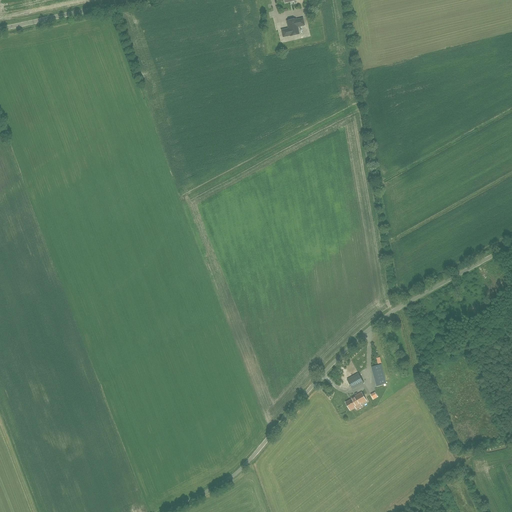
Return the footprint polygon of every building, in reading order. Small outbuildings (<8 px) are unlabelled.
[(277,30),(277,19),(268,19),(268,30),(277,30)] [(295,19),(287,21),(288,29),(281,30),(283,37),(290,36),(299,34),(297,27),(304,25),(302,19),(296,20),(295,19)] [(304,40),(309,30),(304,27),(296,41),(299,43),(298,44),(300,45),(302,41),(301,41),(302,39),(304,40)] [(377,386),(387,384),(381,364),(371,367),(377,386)] [(353,390),(364,383),(359,373),(347,379),(353,390)] [(382,400),(408,395),(407,386),(375,393),(376,401),(382,400)] [(350,410),(361,404),(366,401),(361,392),(351,398),(352,399),(346,403),(350,410)]
